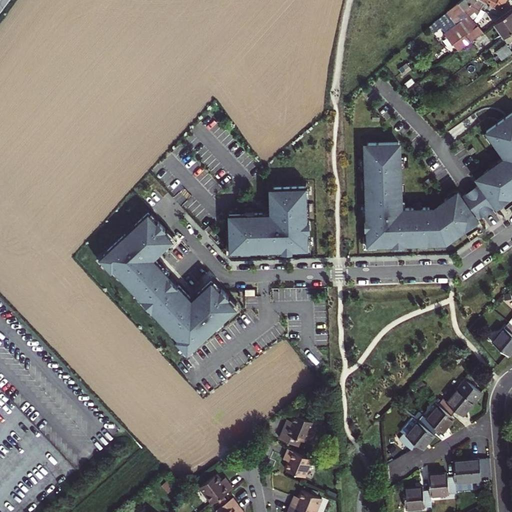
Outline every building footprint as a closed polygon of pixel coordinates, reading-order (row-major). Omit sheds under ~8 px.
[(500,11),(506,0),(459,0),(446,12),(456,24),(468,15),(473,21),(481,8),(482,6),(495,13),(500,11)] [(473,21),(475,23),(479,19),(484,11),(481,8),(473,21)] [(503,36),(511,29),(511,9),(511,10),(493,23),(503,36)] [(441,27),(445,32),(456,24),(446,12),(429,26),(433,33),(441,27)] [(456,24),(445,32),(444,33),(458,50),(482,31),(475,23),(473,21),(468,15),(456,24)] [(511,51),(506,43),(495,51),(499,56),(502,60),(511,52),(511,51)] [(492,60),(496,65),(502,60),(499,56),(492,60)] [(477,111),(474,113),(480,123),(486,119),(489,118),(492,118),(495,119),(497,120),(498,122),(507,116),(503,112),(498,108),(493,107),(487,107),(481,109),(477,111)] [(498,122),(486,131),(505,158),(489,170),(488,168),(475,177),(479,183),(476,186),(492,208),(495,205),(496,207),(509,197),(508,196),(511,193),(511,112),(507,116),(498,122)] [(481,215),(465,194),(462,196),(457,190),(444,200),(445,201),(437,207),(401,208),(400,200),(402,200),(401,157),(399,157),(398,142),(367,143),(368,158),(364,158),(366,220),(365,220),(365,229),(367,229),(367,245),(393,244),(393,245),(404,245),(404,244),(446,242),(452,238),(451,236),(457,232),(464,227),(466,228),(479,219),(478,218),(481,215)] [(471,190),(465,194),(481,215),(486,212),(492,208),(476,186),(471,190)] [(245,214),(229,214),(230,250),(283,248),(283,250),(288,250),(292,250),(292,248),(308,247),(307,230),(310,230),(310,220),(307,221),(306,187),(274,187),(274,200),(270,200),(271,210),(271,214),(263,214),(263,213),(245,213),(245,214)] [(148,212),(100,257),(112,270),(114,268),(179,337),(177,339),(188,351),(236,306),(227,297),(228,296),(221,289),(220,290),(211,280),(197,293),(200,295),(194,301),(191,297),(178,284),(177,285),(172,280),(167,275),(169,274),(154,258),(151,255),(157,249),(159,252),(173,239),(165,229),(166,228),(158,220),(157,222),(148,212)] [(212,229),(208,233),(216,242),(221,238),(212,229)] [(159,252),(157,249),(151,255),(154,258),(160,253),(159,252)] [(507,301),(511,295),(511,294),(509,291),(503,298),(507,301)] [(196,292),(191,297),(194,301),(200,295),(197,293),(196,292)] [(511,350),(511,324),(509,323),(509,322),(492,342),(509,355),(511,350)] [(443,398),(438,404),(452,415),(454,412),(456,409),(461,413),(480,390),(464,377),(445,400),(443,398)] [(436,426),(443,432),(455,417),(452,415),(438,404),(427,419),(418,412),(414,418),(431,432),(434,429),(436,426)] [(285,423),(279,438),(298,445),(301,438),(307,441),(315,421),(295,413),(292,420),(289,420),(288,424),(285,423)] [(416,444),(422,449),(434,434),(431,432),(414,418),(412,416),(401,431),(403,433),(399,439),(411,449),(414,447),(416,444)] [(305,476),(312,458),(288,448),(285,455),(287,456),(286,459),(288,460),(285,468),(305,476)] [(478,459),(453,461),(454,476),(455,491),(472,489),(471,480),(492,479),(490,458),(478,459)] [(447,473),(428,474),(429,489),(430,495),(456,493),(455,491),(454,476),(451,476),(447,477),(447,473)] [(199,487),(212,503),(233,487),(228,481),(226,482),(223,478),(221,480),(216,474),(199,487)] [(423,486),(404,488),(405,508),(431,506),(430,495),(429,489),(425,490),(423,490),(423,486)] [(293,498),(290,505),(307,511),(315,511),(322,498),(302,489),(299,496),(297,496),(296,499),(293,498)] [(242,509),(232,497),(217,509),(218,511),(240,511),(242,509)]
